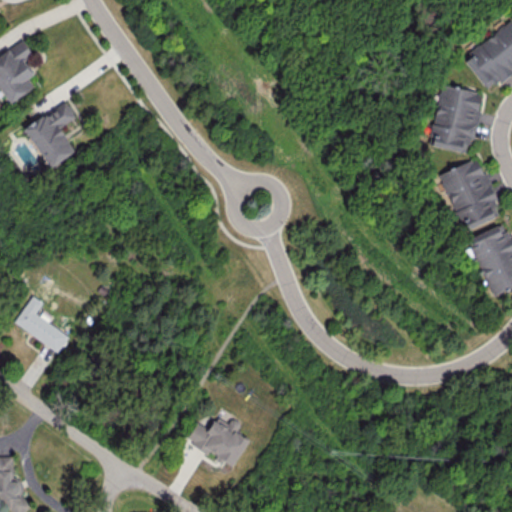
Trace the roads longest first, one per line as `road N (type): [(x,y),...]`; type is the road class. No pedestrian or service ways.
road 1 (residential): [(266,230),(301,312),(322,340),(357,363),(394,375),(441,375),(511,332)]
road 2 (residential): [(88,0),(186,140),(245,179)]
road 3 (residential): [(0,377),(194,511)]
road 4 (residential): [(266,230),(281,215),(280,190),(245,179),(235,187),(231,212),(249,230),(266,230)]
